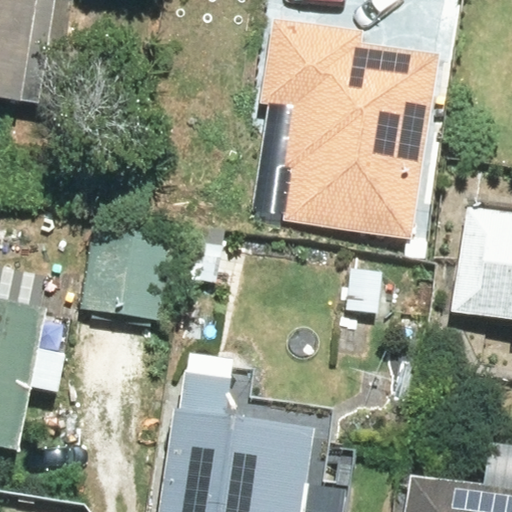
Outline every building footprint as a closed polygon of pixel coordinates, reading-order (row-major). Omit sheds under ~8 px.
[(0,0),(0,99),(66,107),(78,0),(0,0)] [(391,33),(310,26),(308,43),(266,39),(249,229),(431,246),(448,54),(390,49),(391,33)] [(511,214),(476,210),(459,315),(511,321),(511,214)] [(168,318),(177,232),(94,223),(85,310),(168,318)] [(191,235),(189,283),(235,285),(237,237),(191,235)] [(0,444),(35,450),(57,311),(0,301),(0,444)] [(317,511),(328,422),(250,417),(253,381),(196,377),(193,412),(185,412),(168,511),(317,511)] [(511,511),(511,487),(414,474),(409,511),(511,511)]
